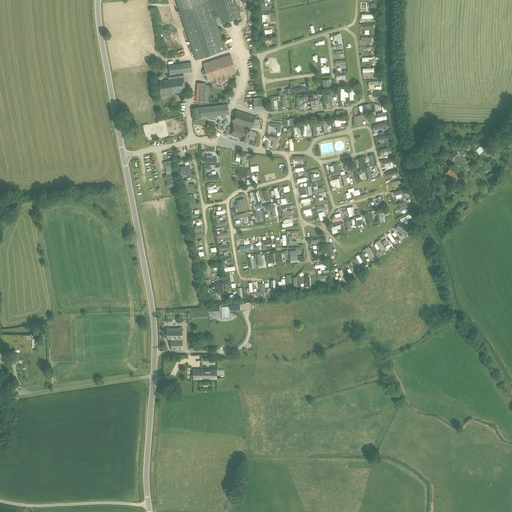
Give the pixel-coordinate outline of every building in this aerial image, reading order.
[(176,0),(196,60),(226,50),(217,24),(222,23),(241,17),(235,0),(176,0)] [(374,34),(374,25),(372,25),(363,26),(363,28),(363,29),(370,29),(370,34),(374,34)] [(269,30),(266,30),(266,35),(276,33),(275,26),(268,27),(269,30)] [(214,80),(215,83),(228,79),(227,76),(237,72),(231,54),(204,63),(205,67),(202,71),(205,79),(208,78),(210,81),(214,80)] [(168,80),(160,81),(162,93),(162,96),(167,95),(166,92),(171,92),(172,93),(186,91),(184,77),(183,72),(192,71),(191,62),(169,65),(170,74),(168,74),(168,80)] [(322,80),(322,88),(332,87),(332,84),(326,85),(326,79),(322,80)] [(196,102),(209,103),(210,85),(205,85),(205,83),(197,82),(196,102)] [(297,107),(301,107),(300,101),(304,100),(304,96),(296,97),(297,107)] [(321,107),(320,103),(314,104),(314,96),(310,97),(311,108),(321,107)] [(254,101),(255,110),(265,108),(264,97),(254,98),(254,101)] [(200,107),(201,117),(229,114),(228,104),(200,107)] [(191,108),(193,119),(201,118),(199,107),(191,108)] [(240,140),(248,142),(252,130),(251,130),(246,128),(246,126),(252,128),(253,126),(258,127),(260,120),(255,118),(256,116),(236,109),(232,122),(234,122),(230,135),(241,138),(240,140)] [(378,117),(379,120),(387,117),(386,115),(385,115),(382,116),(381,111),(378,112),(379,117),(378,117)] [(207,127),(214,129),(216,123),(208,121),(207,127)] [(276,135),(279,135),(279,128),(279,127),(267,126),(267,130),(276,131),(276,135)] [(363,147),(371,144),(367,132),(359,134),(363,147)] [(475,151),(481,157),(488,151),(482,145),(475,151)] [(448,156),(464,173),(472,165),(456,148),(448,156)] [(242,160),(241,165),(245,166),(247,155),(237,153),(236,157),(242,158),(241,160),(242,160)] [(444,173),(453,183),(459,177),(450,168),(444,173)] [(341,187),(338,178),(330,181),(331,185),(335,184),(336,188),(341,187)] [(246,206),(244,199),(237,201),(238,204),(235,204),(236,209),(246,206)] [(221,294),(222,299),(225,299),(223,283),(216,284),(218,294),(221,294)] [(243,292),(237,293),(236,288),(233,289),(235,297),(243,295),(243,292)] [(172,339),(172,349),(182,349),(182,327),(175,327),(175,325),(169,325),(169,327),(167,327),(167,339),(172,339)] [(4,334),(3,334),(3,335),(1,335),(1,343),(1,346),(18,347),(18,352),(30,353),(31,334),(4,334)] [(217,378),(216,369),(201,369),(201,370),(194,370),(194,369),(193,369),(193,379),(202,378),(202,376),(209,376),(209,378),(217,378)]
